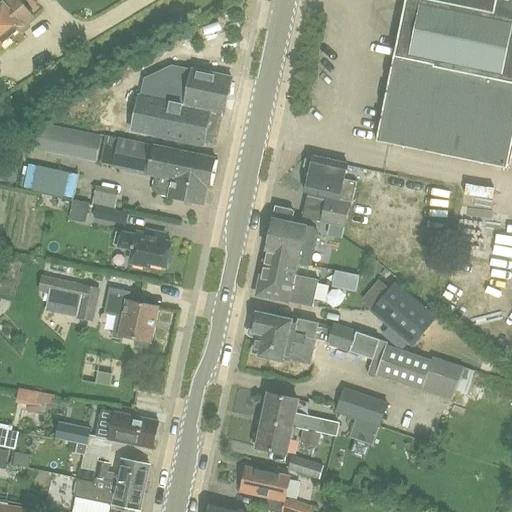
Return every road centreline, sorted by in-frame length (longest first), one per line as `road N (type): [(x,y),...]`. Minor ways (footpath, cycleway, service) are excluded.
road 1 (tertiary): [(173,511),(283,0)]
road 2 (residential): [(511,115),(379,225),(511,342)]
